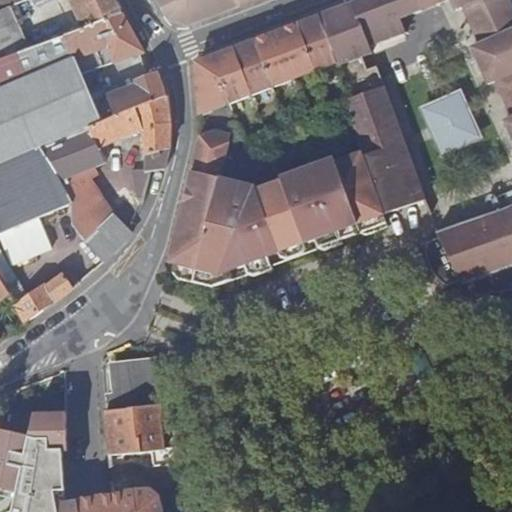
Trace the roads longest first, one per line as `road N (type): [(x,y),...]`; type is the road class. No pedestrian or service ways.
road 1 (residential): [(0,376),(127,286),(150,255),(184,127),(165,51)]
road 2 (residential): [(303,0),(165,51)]
